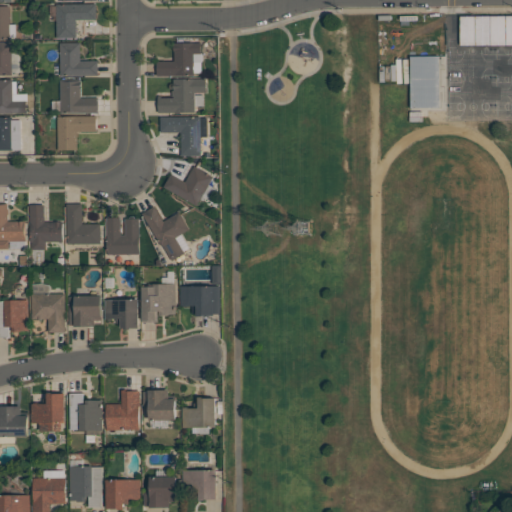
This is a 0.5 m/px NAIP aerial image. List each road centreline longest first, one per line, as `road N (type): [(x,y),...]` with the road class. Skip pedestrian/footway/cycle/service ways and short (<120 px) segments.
road 1 (residential): [(0,378),(71,362),(198,359)]
road 2 (residential): [(132,16),(234,17),(316,0)]
road 3 (residential): [(131,0),(133,153)]
road 4 (residential): [(0,175),(115,181),(131,171),(133,153)]
